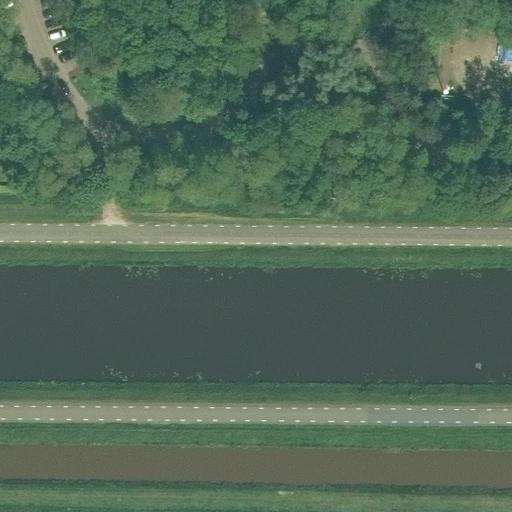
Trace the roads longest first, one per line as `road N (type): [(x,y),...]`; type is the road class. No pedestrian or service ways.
road 1 (tertiary): [(511,236),(0,231)]
road 2 (tertiary): [(0,412),(511,416)]
